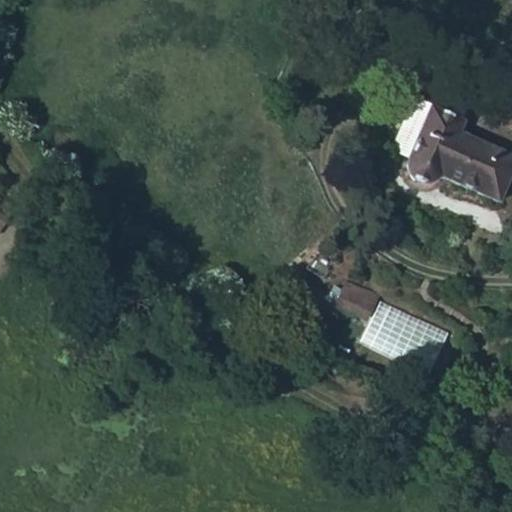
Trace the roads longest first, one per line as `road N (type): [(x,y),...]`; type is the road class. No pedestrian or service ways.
road 1 (track): [(511,476),(481,470),(296,383),(170,312),(29,192),(0,154)]
road 2 (residential): [(511,281),(483,283),(394,263),(349,221),(348,160),(359,105),(414,97),(511,151)]
